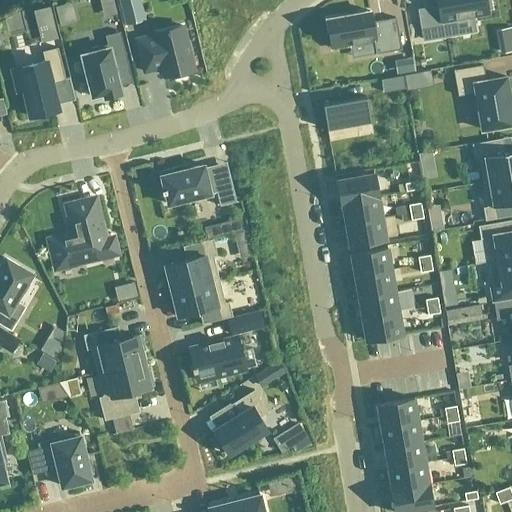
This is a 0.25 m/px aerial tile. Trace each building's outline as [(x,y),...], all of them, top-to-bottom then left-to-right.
[(437,0),(439,9),(419,13),(424,40),(453,35),(451,19),(486,13),(486,14),(488,13),(487,9),(491,9),(489,0),(437,0)] [(137,1),(122,5),(126,20),(141,16),(137,1)] [(370,12),(327,19),(332,49),(374,41),(376,54),(401,50),(396,18),(372,22),(370,12)] [(163,68),(165,77),(194,70),(184,27),(154,34),(155,36),(137,40),(145,72),(163,68)] [(81,51),(92,97),(104,95),(105,98),(121,94),(114,67),(128,63),(120,32),(105,36),(107,45),(81,51)] [(58,108),(52,81),(65,78),(57,47),(42,50),(44,60),(11,68),(17,90),(22,88),(29,115),(58,108)] [(454,71),(458,96),(476,93),(482,130),(511,124),(511,114),(506,78),(486,81),(483,65),(454,71)] [(381,79),(384,92),(406,89),(404,76),(381,79)] [(327,130),(371,122),(366,97),(323,104),(327,130)] [(478,158),(483,183),(511,177),(511,150),(505,152),(503,138),(472,144),(474,159),(478,158)] [(204,168),(204,165),(179,171),(178,167),(159,171),(163,188),(161,189),(162,192),(164,192),(167,204),(216,192),(219,206),(236,202),(229,174),(210,179),(207,167),(204,168)] [(337,181),(341,203),(378,196),(375,174),(337,181)] [(511,177),(483,183),(487,207),(483,208),(485,221),(511,216),(511,177)] [(406,192),(418,189),(417,182),(405,184),(406,192)] [(382,218),(378,196),(341,203),(341,204),(342,204),(346,224),(382,218)] [(106,240),(95,198),(66,205),(73,234),(49,240),(56,269),(117,254),(113,238),(106,240)] [(409,205),(410,213),(422,211),(421,203),(409,205)] [(423,218),(422,211),(410,213),(411,220),(423,218)] [(382,218),(346,224),(350,246),(386,240),(382,218)] [(488,238),(492,261),(488,262),(488,263),(511,258),(511,219),(478,226),(480,239),(488,238)] [(172,290),(219,279),(213,255),(217,254),(213,239),(183,246),(186,260),(165,265),(172,290)] [(355,276),(391,270),(387,248),(351,254),(355,276)] [(418,257),(419,265),(431,263),(430,255),(418,257)] [(511,258),(488,263),(493,286),(489,287),(492,303),(494,302),(511,299),(511,258)] [(31,274),(5,259),(0,267),(0,308),(18,319),(26,306),(16,300),(31,274)] [(420,273),(433,271),(431,263),(419,265),(420,273)] [(395,291),(391,270),(355,276),(359,298),(395,291)] [(225,303),(219,279),(172,290),(178,316),(199,311),(202,324),(232,317),(229,302),(225,303)] [(134,282),(126,284),(129,297),(137,295),(134,282)] [(362,319),(399,313),(395,291),(359,298),(362,319)] [(425,300),(427,308),(439,305),(437,298),(425,300)] [(497,319),(505,318),(509,340),(511,339),(511,299),(494,302),(497,319)] [(440,313),(439,305),(427,308),(428,315),(440,313)] [(228,319),(232,335),(263,327),(259,312),(228,319)] [(362,319),(366,341),(367,341),(403,335),(399,313),(362,319)] [(0,328),(0,345),(11,353),(19,340),(0,328)] [(87,350),(91,349),(96,373),(144,362),(141,352),(145,351),(141,335),(116,341),(113,328),(83,335),(87,350)] [(196,371),(197,376),(214,371),(215,376),(215,377),(216,377),(230,373),(230,374),(231,374),(230,373),(244,370),(245,370),(245,369),(237,339),(238,339),(237,338),(223,342),(208,345),(208,346),(191,350),(191,349),(190,350),(191,350),(195,367),(192,367),(193,372),(196,371)] [(98,397),(104,421),(134,413),(128,392),(154,386),(150,371),(146,372),(144,362),(96,373),(102,397),(98,397)] [(261,387),(284,372),(278,362),(255,376),(261,387)] [(268,413),(254,390),(231,405),(238,416),(214,431),(216,434),(212,437),(222,453),(226,450),(228,454),(267,429),(260,418),(268,413)] [(380,427),(417,421),(413,399),(379,405),(376,405),(380,427)] [(446,416),(458,414),(456,406),(444,408),(446,416)] [(459,421),(458,414),(446,416),(447,424),(459,421)] [(0,482),(3,482),(5,481),(4,479),(1,465),(8,463),(1,436),(9,434),(5,417),(0,418),(0,482)] [(417,421),(380,427),(384,449),(420,442),(417,421)] [(59,472),(62,487),(73,484),(74,488),(88,485),(87,481),(91,480),(89,475),(93,474),(90,460),(86,461),(79,433),(37,444),(38,449),(26,452),(32,475),(44,472),(45,476),(59,472)] [(420,442),(384,449),(388,470),(424,463),(420,442)] [(453,458),(465,456),(464,449),(452,451),(453,458)] [(466,464),(465,456),(453,458),(454,466),(466,464)] [(424,463),(388,470),(391,491),(428,485),(424,463)] [(428,485),(391,491),(390,491),(393,511),(402,511),(432,507),(428,485)] [(507,501),(511,499),(511,493),(510,487),(502,490),(507,501)] [(502,490),(495,493),(499,504),(507,501),(502,490)] [(466,501),(478,499),(476,491),(464,493),(466,501)] [(262,511),(259,496),(209,508),(210,511),(262,511)]
